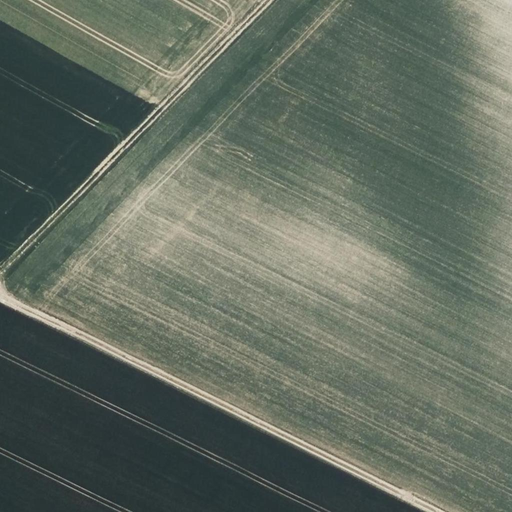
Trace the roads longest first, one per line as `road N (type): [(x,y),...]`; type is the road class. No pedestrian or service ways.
road 1 (track): [(438,511),(0,292)]
road 2 (track): [(265,0),(0,275)]
